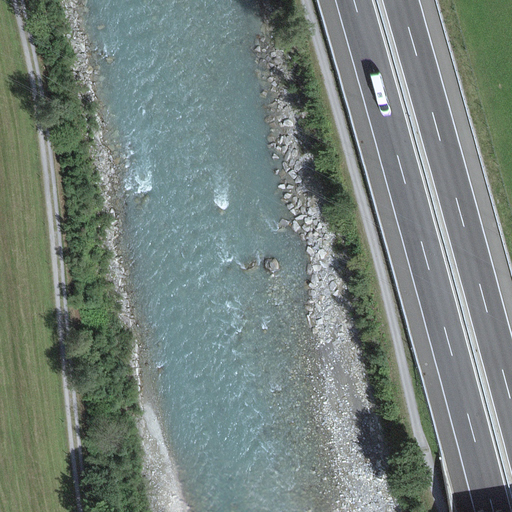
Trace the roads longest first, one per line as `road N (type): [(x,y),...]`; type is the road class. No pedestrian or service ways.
road 1 (track): [(305,0),(404,323),(447,511)]
road 2 (motorway): [(352,0),(489,511)]
road 3 (track): [(84,511),(36,66),(18,0)]
road 4 (motorway): [(511,414),(400,0)]
